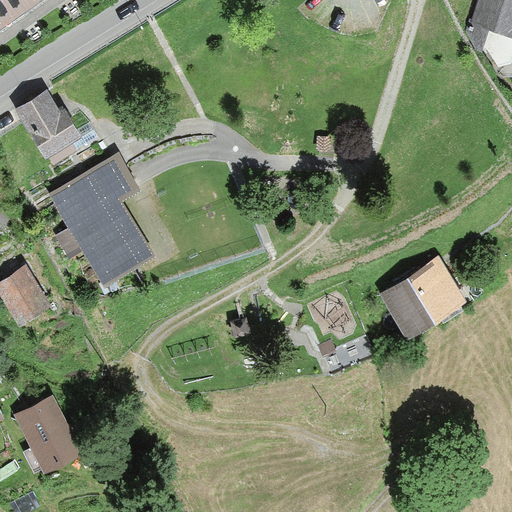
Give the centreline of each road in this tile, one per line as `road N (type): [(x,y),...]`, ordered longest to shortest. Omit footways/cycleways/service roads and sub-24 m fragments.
road 1 (track): [(329,436),(200,427),(169,418),(150,399)]
road 2 (tertiary): [(0,89),(144,0)]
